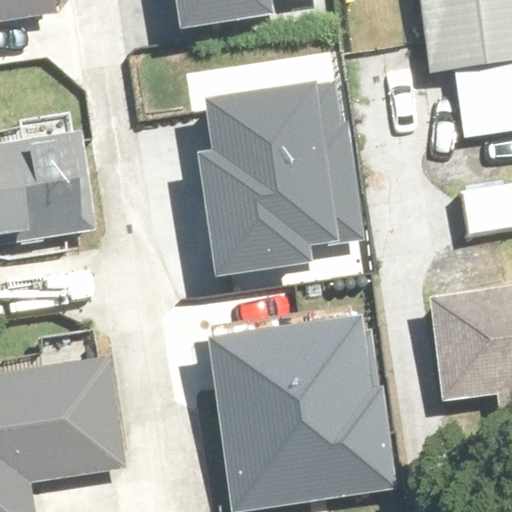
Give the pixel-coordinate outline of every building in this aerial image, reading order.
[(58,0),(0,0),(0,27),(61,18),(58,0)] [(511,0),(420,0),(430,76),(455,73),(464,140),(511,133),(511,0)] [(0,149),(0,248),(101,235),(88,138),(0,149)] [(511,189),(460,196),(466,239),(511,233),(511,189)] [(511,294),(434,301),(444,404),(499,399),(501,419),(511,418),(511,294)] [(0,511),(34,511),(31,487),(131,473),(115,364),(0,380),(0,511)]
